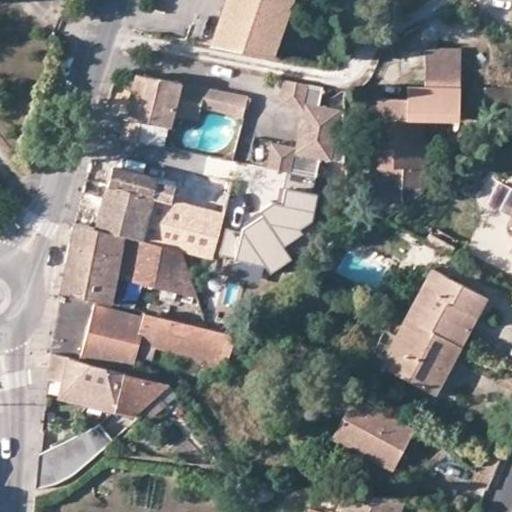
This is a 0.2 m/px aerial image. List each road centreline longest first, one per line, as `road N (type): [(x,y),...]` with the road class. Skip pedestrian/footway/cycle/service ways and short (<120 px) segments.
road 1 (secondary): [(114,0),(61,172)]
road 2 (secondary): [(12,450),(19,324)]
